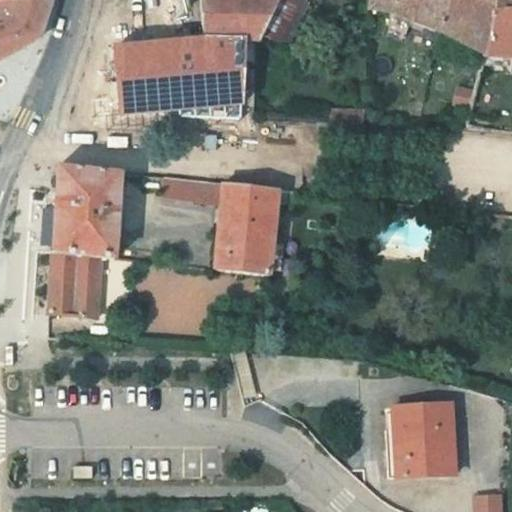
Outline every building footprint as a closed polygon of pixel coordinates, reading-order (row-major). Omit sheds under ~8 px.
[(38,0),(3,0),(6,15),(0,17),(0,43),(34,27),(38,0)] [(267,0),(188,0),(190,15),(190,33),(196,33),(252,35),(267,0)] [(369,0),(370,2),(380,3),(391,8),(411,18),(436,29),(441,0),(369,0)] [(441,0),(436,29),(477,48),(485,0),(441,0)] [(511,0),(485,0),(477,48),(475,56),(511,56),(511,0)] [(411,18),(391,8),(390,27),(405,33),(411,18)] [(138,45),(115,47),(119,122),(249,115),(244,39),(138,45)] [(468,85),(451,81),(447,98),(464,102),(468,85)] [(321,115),(357,117),(358,105),(321,104),(321,115)] [(260,112),(258,148),(283,149),(285,114),(260,112)] [(70,278),(91,279),(94,250),(105,251),(109,212),(114,174),(115,166),(53,160),(48,225),(46,260),(71,262),(70,278)] [(206,262),(265,267),(274,182),(257,180),(165,171),(157,170),(155,191),(214,196),(207,261),(206,262)] [(72,310),(71,325),(87,326),(91,279),(70,278),(71,262),(46,260),(43,293),(42,307),(72,310)] [(11,348),(1,348),(1,365),(11,365),(11,348)] [(399,422),(400,469),(446,468),(444,401),(387,401),(387,421),(399,422)] [(388,469),(400,469),(399,422),(387,421),(388,469)] [(93,466),(73,466),(73,478),(93,478),(93,466)] [(488,511),(487,491),(465,492),(466,511),(488,511)]
